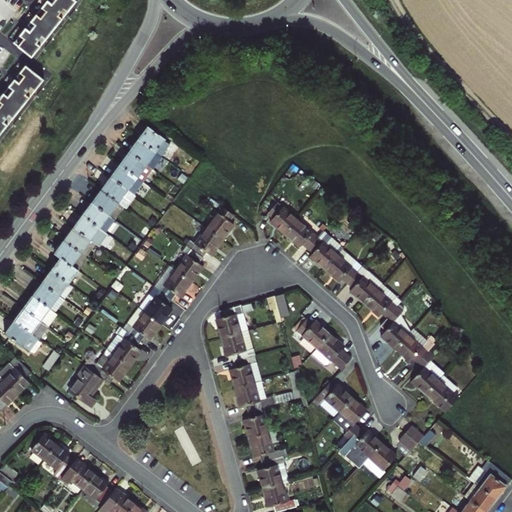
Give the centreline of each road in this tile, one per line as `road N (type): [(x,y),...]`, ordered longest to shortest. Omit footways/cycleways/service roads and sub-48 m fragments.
road 1 (residential): [(390,402),(350,321),(299,276),(268,270),(233,281)]
road 2 (secondary): [(67,165),(177,46),(218,26)]
road 3 (residential): [(242,511),(190,325)]
road 4 (secondary): [(154,0),(143,36),(67,165)]
road 5 (track): [(402,0),(511,136)]
road 6 (primary): [(265,23),(322,25),(414,93)]
road 7 (primary): [(414,93),(511,204)]
road 8 (residential): [(102,442),(190,325)]
road 9 (residential): [(102,442),(43,412),(0,447)]
